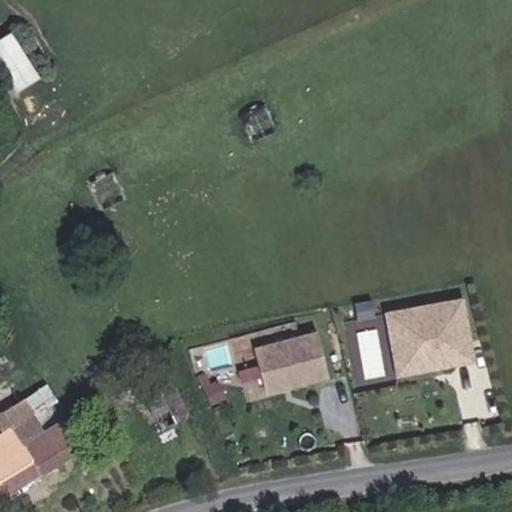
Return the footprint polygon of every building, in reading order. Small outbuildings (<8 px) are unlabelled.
[(9,29),(0,34),(0,65),(18,92),(42,76),(9,29)] [(465,298),(385,313),(397,376),(478,361),(465,298)] [(329,375),(316,331),(254,350),(268,394),(329,375)] [(163,433),(189,419),(158,368),(143,378),(151,391),(142,397),(163,433)] [(0,459),(58,425),(48,410),(30,421),(20,405),(0,418),(0,421),(5,429),(0,432),(0,459)] [(0,505),(78,455),(58,425),(0,459),(0,505)]
